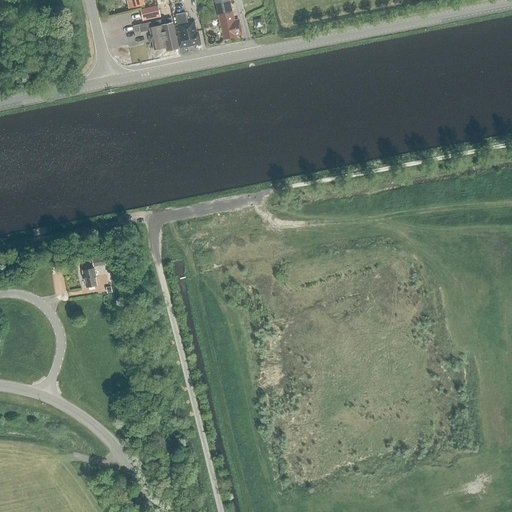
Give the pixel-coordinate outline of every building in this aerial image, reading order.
[(126,0),(128,8),(143,5),(142,0),(126,0)] [(234,21),(228,0),(214,0),(221,27),(219,29),(220,33),(222,33),(224,41),(236,38),(236,37),(242,36),(239,21),(234,22),(234,21)] [(160,17),(158,5),(140,9),(142,21),(160,17)] [(194,22),(186,23),(184,13),(174,15),(176,25),(172,26),(174,37),(175,37),(178,49),(200,45),(198,32),(196,32),(194,22)] [(149,43),(152,43),(154,51),(165,49),(166,51),(178,49),(175,37),(174,37),(172,26),(171,18),(134,26),(135,33),(149,30),(151,37),(148,38),(149,43)] [(105,265),(104,257),(92,259),(93,267),(105,265)] [(95,278),(94,268),(81,270),(83,279),(84,279),(85,287),(95,285),(94,278),(95,278)]
